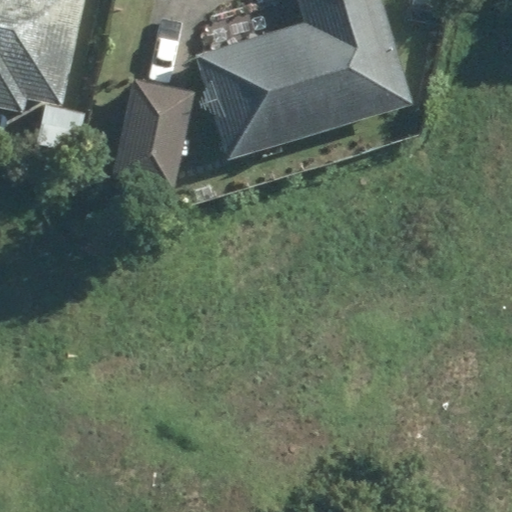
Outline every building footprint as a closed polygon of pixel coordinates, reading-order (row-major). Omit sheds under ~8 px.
[(0,0),(0,113),(20,117),(23,104),(55,110),(76,0),(0,0)] [(407,113),(368,0),(291,0),(301,27),(193,63),(230,173),(407,113)] [(511,62),(496,131),(472,125),(453,206),(511,219),(511,62)] [(188,100),(131,89),(116,165),(174,176),(188,100)] [(473,281),(441,189),(349,221),(382,314),(473,281)] [(365,363),(316,211),(224,241),(273,393),(365,363)] [(129,463),(57,444),(39,511),(232,511),(243,473),(133,445),(129,463)]
